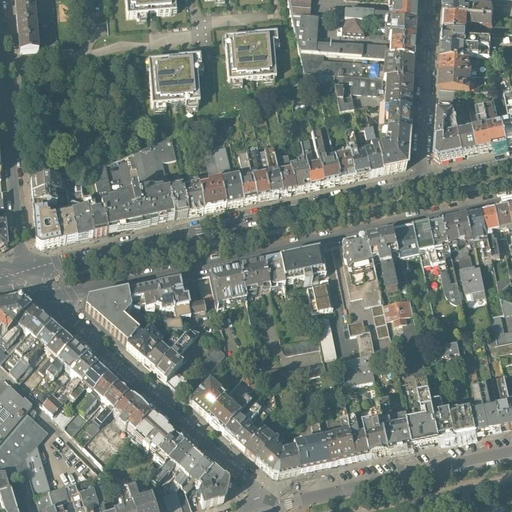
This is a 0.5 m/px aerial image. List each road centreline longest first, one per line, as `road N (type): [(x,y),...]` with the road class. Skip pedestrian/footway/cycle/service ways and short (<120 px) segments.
road 1 (tertiary): [(26,281),(70,292),(511,197)]
road 2 (tertiary): [(420,182),(63,259),(26,281)]
road 3 (residential): [(26,281),(265,495)]
road 4 (residential): [(26,281),(0,24)]
road 5 (residential): [(265,495),(287,501),(511,453)]
road 6 (residential): [(432,0),(420,182)]
